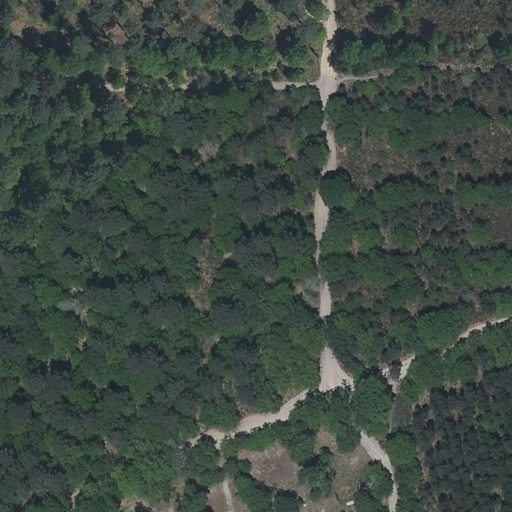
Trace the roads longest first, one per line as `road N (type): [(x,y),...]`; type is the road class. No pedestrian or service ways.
road 1 (track): [(511,323),(342,392),(329,351),(0,504)]
road 2 (track): [(330,0),(329,351)]
road 3 (track): [(0,76),(330,69)]
road 4 (track): [(342,392),(391,476),(392,511)]
